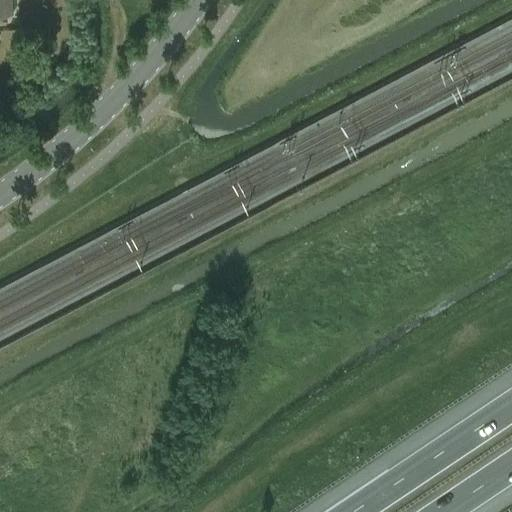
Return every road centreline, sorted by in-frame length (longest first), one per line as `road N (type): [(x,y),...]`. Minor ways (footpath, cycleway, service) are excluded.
road 1 (tertiary): [(200,0),(115,100),(0,196)]
road 2 (motorway): [(511,406),(354,511)]
